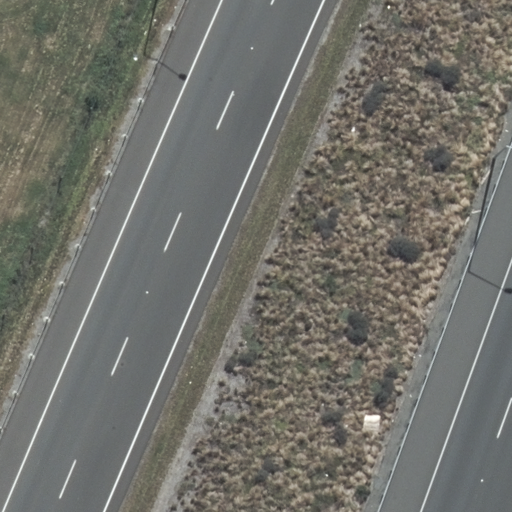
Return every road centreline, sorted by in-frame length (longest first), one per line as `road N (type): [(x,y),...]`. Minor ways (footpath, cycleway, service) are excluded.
road 1 (trunk): [(53,511),(277,0)]
road 2 (trunk): [(469,511),(511,393)]
